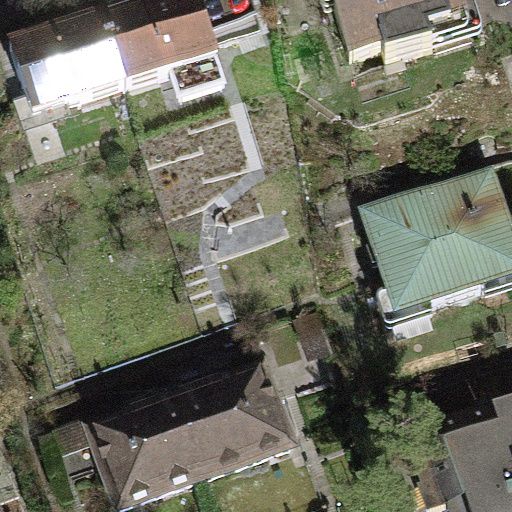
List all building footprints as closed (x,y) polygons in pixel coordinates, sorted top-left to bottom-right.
[(195,0),(162,0),(100,20),(124,93),(169,78),(177,103),(224,88),(195,0)] [(329,0),(348,62),(378,53),(382,65),(431,50),(426,35),(473,21),(466,0),(329,0)] [(33,122),(124,93),(100,20),(9,49),(33,122)] [(511,255),(493,191),(355,233),(389,344),(511,307),(511,255)] [(269,370),(176,401),(209,496),(301,465),(269,370)] [(110,511),(161,511),(209,496),(176,401),(84,432),(110,511)] [(511,511),(511,405),(429,430),(453,511),(511,511)]
